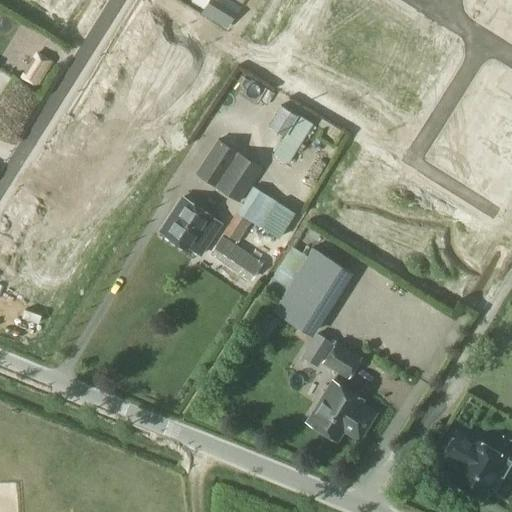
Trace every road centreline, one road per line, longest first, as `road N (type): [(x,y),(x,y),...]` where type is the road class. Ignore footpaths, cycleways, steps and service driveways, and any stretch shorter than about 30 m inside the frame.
road 1 (unclassified): [(369,511),(0,360)]
road 2 (residential): [(154,0),(411,161)]
road 3 (residential): [(0,203),(125,0)]
road 4 (residential): [(411,161),(490,36),(436,0)]
